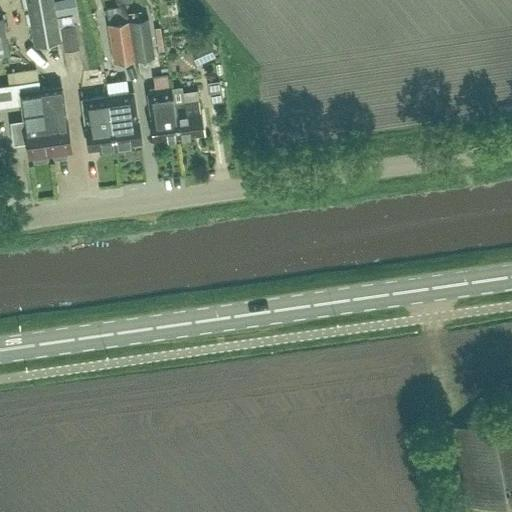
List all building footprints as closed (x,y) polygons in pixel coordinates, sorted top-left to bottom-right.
[(59,40),(51,0),(25,0),(33,44),(59,40)] [(131,23),(135,56),(154,53),(149,16),(130,19),(131,23)] [(116,58),(135,56),(131,23),(112,26),(116,58)] [(13,76),(0,78),(0,100),(17,97),(13,76)] [(45,152),(51,151),(50,142),(48,143),(47,141),(45,141),(43,133),(46,133),(42,107),(40,88),(38,78),(17,81),(27,155),(32,154),(33,157),(35,159),(44,158),(46,156),(45,152)] [(50,142),(51,151),(52,151),(52,155),(55,157),(64,155),(66,153),(65,150),(70,149),(65,116),(61,85),(40,88),(42,107),(46,133),(43,133),(45,141),(47,141),(48,143),(50,142)] [(177,133),(173,101),(170,87),(146,91),(150,115),(149,115),(151,137),(177,133)] [(173,101),(177,133),(203,130),(201,108),(199,108),(196,89),(181,91),(183,100),(173,101)] [(107,94),(109,111),(115,149),(128,147),(130,144),(130,140),(140,139),(136,118),(135,109),(135,108),(133,90),(107,94)] [(88,146),(98,145),(98,148),(102,150),(115,149),(109,111),(107,94),(81,98),(83,116),(84,116),(85,125),(88,146)] [(511,495),(511,413),(450,426),(466,505),(511,495)]
